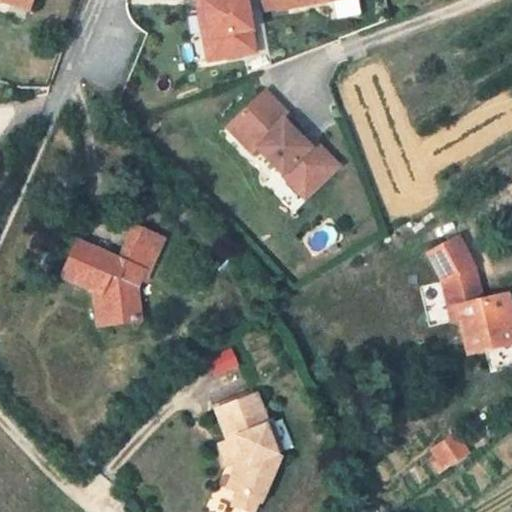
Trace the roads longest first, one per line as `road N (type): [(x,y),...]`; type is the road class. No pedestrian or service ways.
road 1 (track): [(74,76),(0,237)]
road 2 (track): [(0,420),(89,511)]
